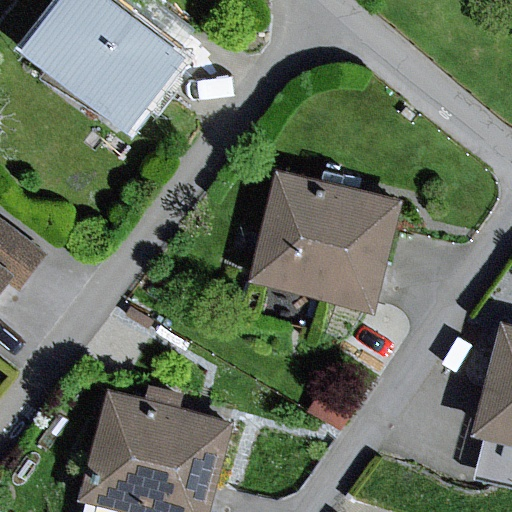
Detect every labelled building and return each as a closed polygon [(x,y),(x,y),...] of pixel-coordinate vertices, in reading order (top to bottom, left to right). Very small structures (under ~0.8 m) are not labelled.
[(121,0),(64,0),(29,48),(134,126),(190,51),(182,45),(121,0)] [(160,0),(121,0),(182,45),(196,26),(160,0)] [(406,197),(279,166),(252,278),(379,309),(406,197)] [(0,211),(0,255),(18,269),(30,279),(51,252),(0,211)] [(0,294),(18,269),(0,255),(0,294)] [(511,320),(506,319),(478,431),(488,433),(511,439),(511,320)] [(328,380),(308,409),(341,431),(361,402),(328,380)] [(146,395),(113,387),(84,498),(138,511),(215,511),(217,507),(239,421),(200,411),(182,406),(186,391),(149,382),(146,395)] [(511,439),(488,433),(477,476),(511,484),(511,439)]
